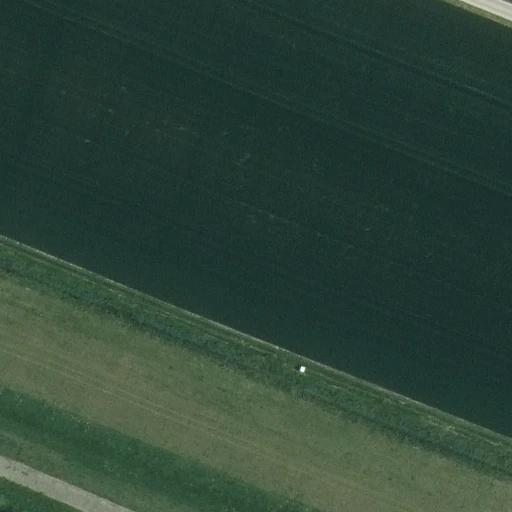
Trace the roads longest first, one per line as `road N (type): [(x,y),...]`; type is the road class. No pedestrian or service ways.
road 1 (track): [(0,287),(511,496)]
road 2 (track): [(0,247),(511,453)]
road 3 (track): [(0,366),(363,511)]
road 4 (track): [(232,511),(0,419)]
